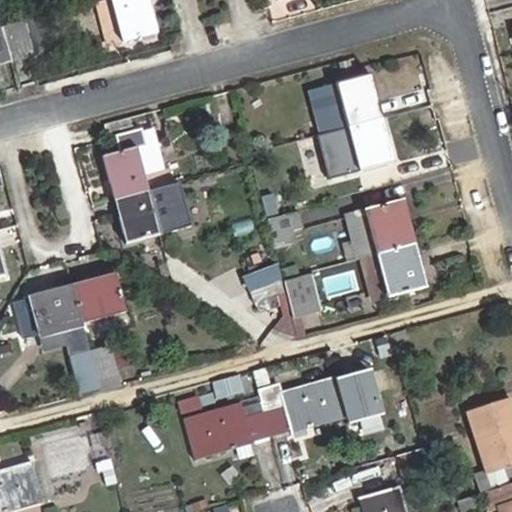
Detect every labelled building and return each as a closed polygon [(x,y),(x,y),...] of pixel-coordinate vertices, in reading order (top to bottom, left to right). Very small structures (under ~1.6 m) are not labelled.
[(148,0),(103,0),(95,2),(107,47),(158,33),(148,0)] [(55,51),(46,16),(31,20),(40,55),(55,51)] [(31,20),(3,27),(12,62),(40,55),(31,20)] [(0,65),(12,62),(3,27),(0,27),(0,65)] [(348,127),(382,118),(371,74),(336,83),(348,127)] [(382,118),(348,127),(323,134),(327,151),(353,145),(360,171),(394,162),(382,118)] [(153,128),(143,131),(147,145),(157,142),(153,128)] [(103,156),(115,200),(170,185),(166,170),(157,142),(147,145),(143,131),(143,129),(116,135),(121,152),(103,156)] [(174,200),(170,185),(115,200),(126,244),(160,235),(153,206),(174,200)] [(377,254),(416,244),(405,201),(345,216),(357,259),(377,254)] [(300,212),(268,221),(272,236),(304,228),(300,212)] [(416,244),(377,254),(389,298),(428,287),(416,244)] [(369,304),(389,298),(377,254),(357,259),(369,304)] [(244,271),(248,288),(284,281),(280,264),(244,271)] [(72,285),(82,322),(125,312),(116,273),(72,285)] [(285,281),(294,316),(321,309),(313,274),(285,281)] [(25,343),(84,327),(82,322),(72,285),(29,296),(29,299),(13,302),(25,343)] [(110,347),(91,352),(100,388),(120,383),(110,347)] [(81,393),(100,388),(91,352),(71,357),(81,393)] [(213,381),(218,399),(245,390),(239,372),(213,381)] [(279,386),(260,391),(262,398),(272,437),(347,416),(337,378),(282,393),(279,386)] [(195,458),(272,437),(262,398),(185,420),(195,458)] [(477,475),(483,493),(484,492),(511,483),(511,402),(511,401),(469,414),(488,471),(477,475)] [(109,430),(92,433),(94,447),(112,444),(109,430)] [(432,473),(424,448),(396,456),(404,481),(432,473)] [(106,485),(119,481),(111,457),(98,461),(106,485)] [(0,511),(7,511),(42,502),(32,463),(0,471),(0,511)] [(511,511),(511,483),(484,492),(491,511),(500,508),(501,511),(511,511)] [(406,511),(400,486),(361,497),(365,511),(406,511)] [(458,502),(461,511),(464,511),(478,508),(474,496),(458,502)]
